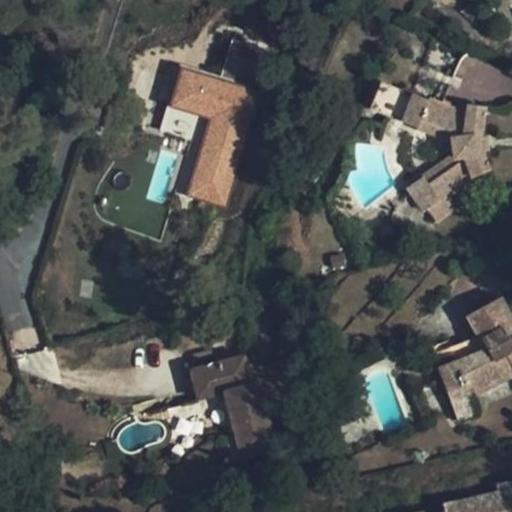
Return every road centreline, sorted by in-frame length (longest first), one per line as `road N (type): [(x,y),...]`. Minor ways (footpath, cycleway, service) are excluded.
road 1 (track): [(70,184),(117,0)]
road 2 (residential): [(0,253),(24,281),(47,258),(70,184)]
